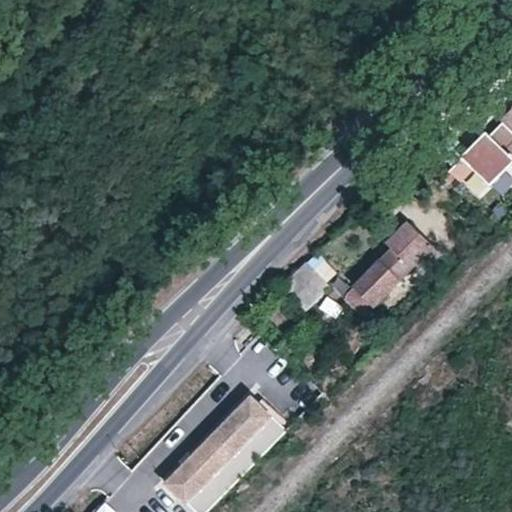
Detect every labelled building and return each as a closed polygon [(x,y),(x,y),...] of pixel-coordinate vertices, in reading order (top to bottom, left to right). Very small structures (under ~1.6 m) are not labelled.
[(511,112),(503,122),(505,125),(511,131),(511,112)] [(511,131),(505,125),(496,134),(494,133),(468,159),(478,170),(494,185),(511,167),(511,131)] [(478,170),(468,159),(452,175),(462,185),(478,170)] [(491,214),(498,221),(506,213),(499,206),(491,214)] [(389,244),(394,249),(358,288),(377,305),(433,246),(409,223),(389,244)] [(326,261),(315,272),(328,285),(339,275),(326,261)] [(307,264),(285,286),(315,317),(324,308),(331,314),(344,301),(328,285),(315,272),(307,264)] [(377,305),(358,288),(351,294),(369,313),(377,305)] [(206,511),(288,429),(255,395),(169,482),(172,486),(192,506),(198,511),(206,511)] [(185,511),(192,506),(172,486),(163,495),(180,511),(185,511)]
